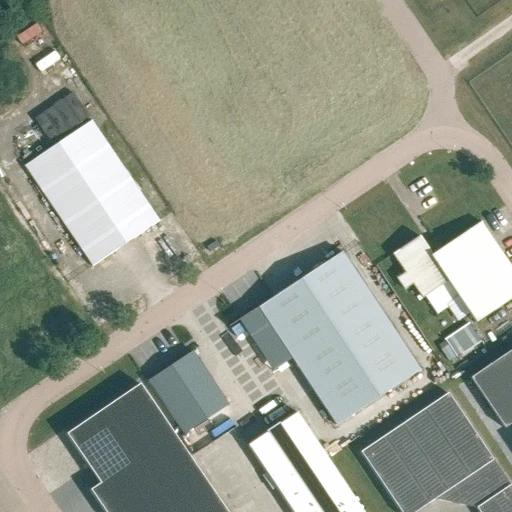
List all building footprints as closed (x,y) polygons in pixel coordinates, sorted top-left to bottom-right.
[(24,167),(92,268),(159,223),(91,122),(24,167)] [(446,282),(474,324),(511,298),(511,271),(479,223),(431,256),(418,237),(392,255),(404,273),(396,279),(404,290),(412,285),(422,299),(446,282)] [(342,254),(258,309),(335,427),(419,371),(342,254)] [(452,360),(484,340),(472,322),(440,343),(452,360)] [(511,349),(469,379),(503,429),(511,423),(511,349)] [(90,491),(101,509),(185,452),(169,428),(139,385),(66,435),(99,485),(90,491)] [(399,511),(416,511),(434,500),(475,509),(477,511),(511,511),(511,491),(447,395),(360,454),(399,511)] [(361,511),(296,414),(247,446),(290,511),(361,511)] [(225,511),(185,452),(101,509),(103,511),(225,511)]
